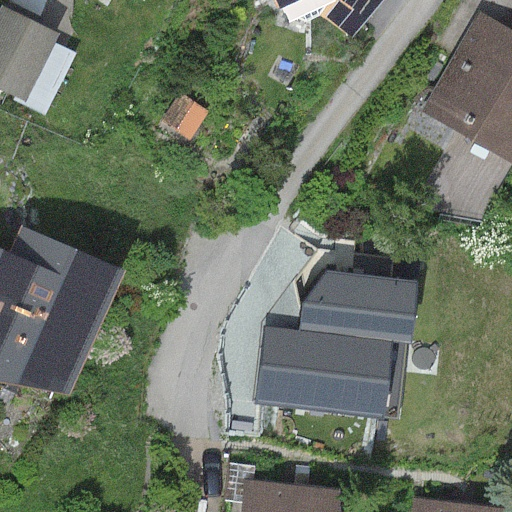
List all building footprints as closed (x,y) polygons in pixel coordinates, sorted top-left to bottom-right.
[(269,0),(279,9),(295,3),(351,39),(383,0),(269,0)] [(57,36),(0,9),(0,88),(27,101),(57,36)] [(511,26),(510,30),(478,11),(419,112),(511,165),(511,26)] [(9,254),(0,250),(0,381),(68,394),(121,270),(20,228),(9,254)] [(420,279),(320,263),(272,332),(256,409),(406,426),(420,279)] [(340,511),(344,490),(246,479),(242,511),(340,511)] [(509,511),(510,509),(415,498),(413,511),(509,511)]
